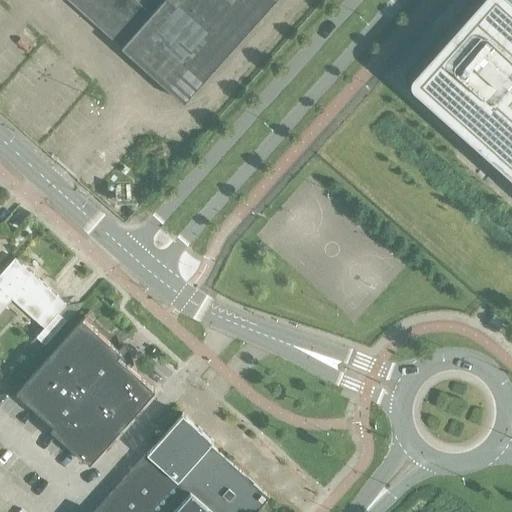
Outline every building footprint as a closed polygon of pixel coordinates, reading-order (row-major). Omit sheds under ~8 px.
[(70,0),(184,101),(273,0),(70,0)] [(511,0),(476,0),(410,77),(410,81),(413,86),(416,89),(511,173),(511,0)] [(10,282),(0,292),(0,298),(6,304),(12,297),(45,326),(37,336),(45,343),(46,344),(67,320),(66,319),(58,312),(66,303),(16,258),(1,274),(10,282)] [(0,310),(5,305),(6,304),(0,298),(0,292),(10,282),(1,274),(0,275),(0,310)] [(5,305),(0,310),(0,321),(5,326),(15,315),(5,305)] [(55,425),(52,429),(91,463),(157,389),(119,356),(122,352),(84,318),(18,392),(55,425)] [(184,411),(148,451),(215,511),(255,511),(271,495),(212,442),(215,439),(184,411)] [(215,511),(148,451),(94,510),(96,511),(215,511)]
